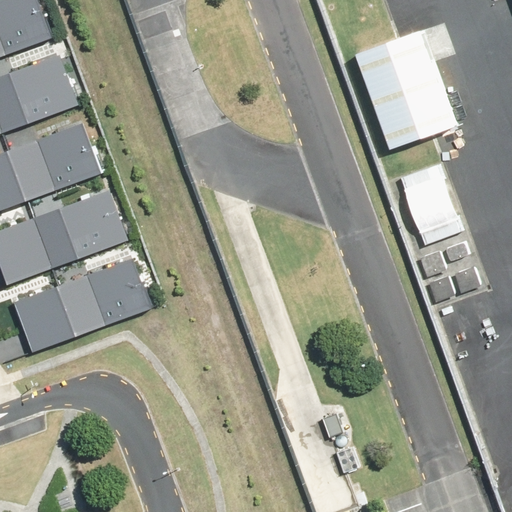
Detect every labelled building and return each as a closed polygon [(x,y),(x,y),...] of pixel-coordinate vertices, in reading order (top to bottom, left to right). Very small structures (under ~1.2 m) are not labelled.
[(35,0),(0,0),(0,54),(49,36),(35,0)] [(395,37),(353,53),(388,147),(452,123),(417,29),(395,37)] [(58,54),(0,75),(0,133),(77,105),(58,54)] [(80,122),(0,152),(0,209),(99,172),(80,122)] [(436,164),(401,177),(425,244),(461,231),(436,164)] [(108,189),(0,228),(0,263),(7,282),(127,239),(108,189)] [(511,282),(508,284),(494,243),(479,249),(492,289),(470,297),(479,322),(511,311),(511,282)] [(131,257),(14,301),(32,350),(150,306),(131,257)]
